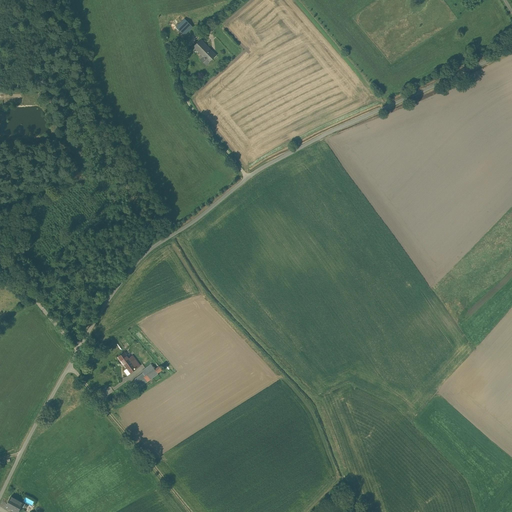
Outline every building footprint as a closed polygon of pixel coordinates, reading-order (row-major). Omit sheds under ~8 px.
[(185,19),(180,14),(171,22),(177,28),(185,19)] [(185,19),(177,28),(180,31),(185,35),(193,27),(190,24),(185,19)] [(216,56),(201,40),(194,47),(201,54),(206,58),(205,59),(203,61),(206,65),(216,56)] [(131,361),(129,359),(125,353),(117,358),(124,367),(131,361)] [(131,361),(124,367),(126,370),(124,372),(128,376),(140,366),(133,356),(129,359),(131,361)] [(144,373),(135,380),(140,387),(158,374),(151,365),(142,371),(144,373)] [(17,511),(22,503),(11,496),(5,507),(15,511),(17,511)] [(25,501),(32,506),(35,502),(27,497),(25,501)]
